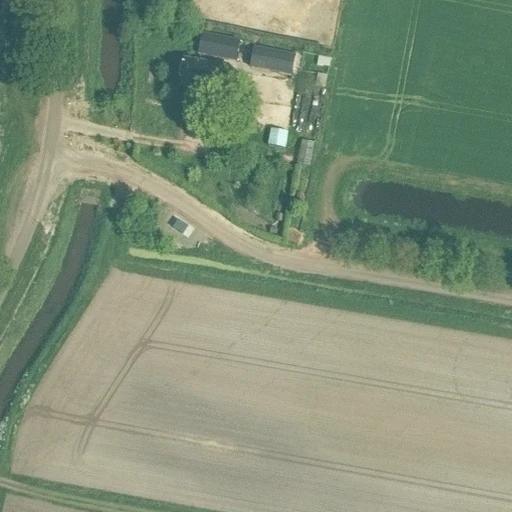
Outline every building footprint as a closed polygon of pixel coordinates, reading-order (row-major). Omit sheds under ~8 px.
[(198,57),(236,65),(240,45),(202,37),(198,57)] [(295,59),(253,50),(249,70),(291,79),(295,59)] [(317,67),(329,70),(331,61),(318,59),(317,67)] [(236,69),(224,67),(224,66),(183,60),(179,88),(216,94),(217,88),(233,90),(236,69)] [(316,88),(325,90),(327,78),(318,76),(316,88)] [(263,131),(261,147),(280,150),(282,134),(263,131)]
